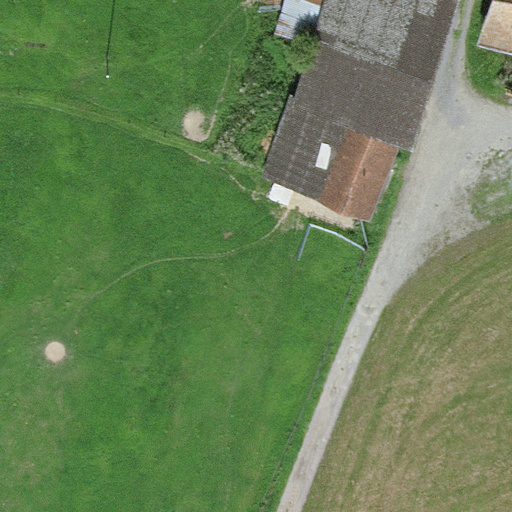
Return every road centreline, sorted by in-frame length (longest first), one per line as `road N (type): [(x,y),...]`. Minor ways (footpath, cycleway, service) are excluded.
road 1 (residential): [(436,141),(291,511)]
road 2 (track): [(463,0),(436,141),(511,126)]
